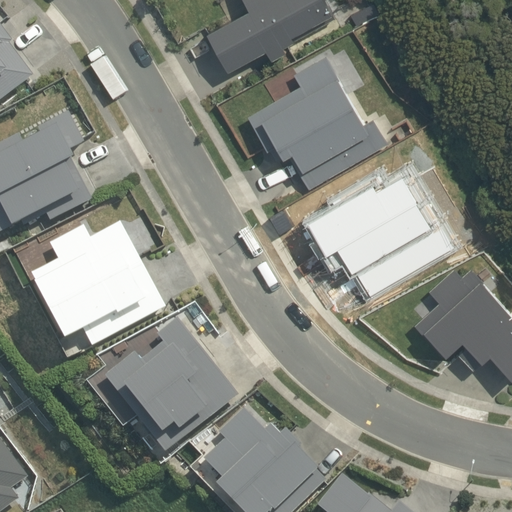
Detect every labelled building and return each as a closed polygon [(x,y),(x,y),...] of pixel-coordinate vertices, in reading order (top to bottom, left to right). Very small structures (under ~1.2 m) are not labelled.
[(327,0),(247,0),(254,11),(212,34),(233,72),(270,51),(276,61),(290,53),(287,48),(299,42),(296,37),(336,15),(327,0)] [(381,13),(376,3),(353,15),(358,25),(381,13)] [(15,44),(0,24),(0,103),(36,78),(11,46),(15,44)] [(312,189),(390,144),(376,119),(368,124),(329,56),(300,73),(307,85),(251,116),(272,152),(273,151),(280,162),(288,158),(289,160),(294,157),(312,189)] [(48,213),(53,222),(95,200),(76,163),(80,161),(75,150),(88,143),(72,113),(41,129),(45,137),(28,145),(22,135),(0,146),(0,235),(17,227),(17,229),(48,213)] [(53,245),(62,261),(35,275),(71,342),(88,333),(95,348),(169,308),(124,223),(93,239),(87,227),(53,245)] [(511,306),(474,267),(465,276),(457,266),(431,289),(442,302),(418,324),(427,334),(430,331),(452,355),(469,340),(473,344),(463,353),(477,368),(487,359),(488,361),(496,353),(511,370),(511,306)] [(145,362),(138,353),(109,377),(169,454),(241,396),(180,319),(161,335),(167,343),(145,362)] [(222,433),(229,441),(208,461),(228,482),(222,488),(245,511),(295,511),(328,480),(321,473),(324,470),(303,449),(305,446),(290,430),(284,435),(274,426),(269,431),(247,410),(222,433)] [(0,511),(4,511),(21,499),(13,490),(29,477),(0,437),(0,511)] [(413,511),(403,504),(396,511),(393,511),(346,476),(321,507),(327,511),(413,511)]
